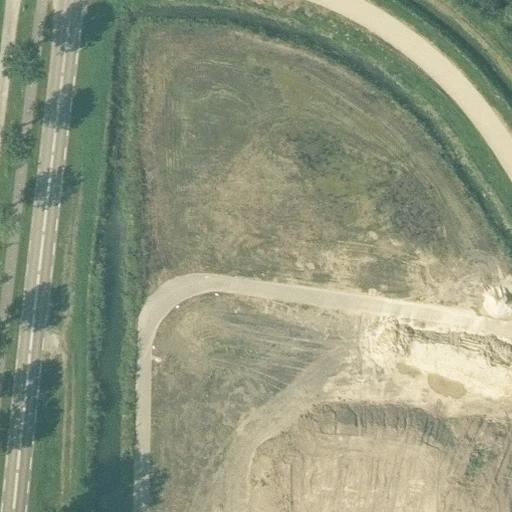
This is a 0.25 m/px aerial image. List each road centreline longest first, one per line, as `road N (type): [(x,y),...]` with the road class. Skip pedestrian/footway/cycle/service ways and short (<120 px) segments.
road 1 (tertiary): [(13,511),(70,0)]
road 2 (unclassified): [(511,166),(440,70),(394,30),(334,0)]
